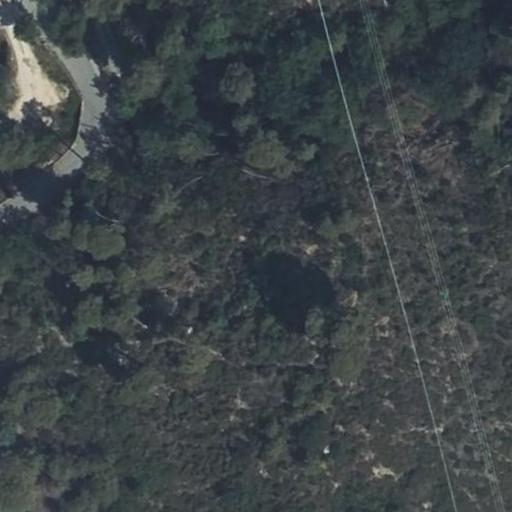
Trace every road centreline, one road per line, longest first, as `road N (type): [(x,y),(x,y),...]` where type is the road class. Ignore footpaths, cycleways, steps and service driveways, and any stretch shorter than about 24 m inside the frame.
road 1 (tertiary): [(0,217),(42,197),(91,157),(105,115),(79,50),(25,0)]
road 2 (track): [(105,115),(129,101),(109,37),(85,0)]
